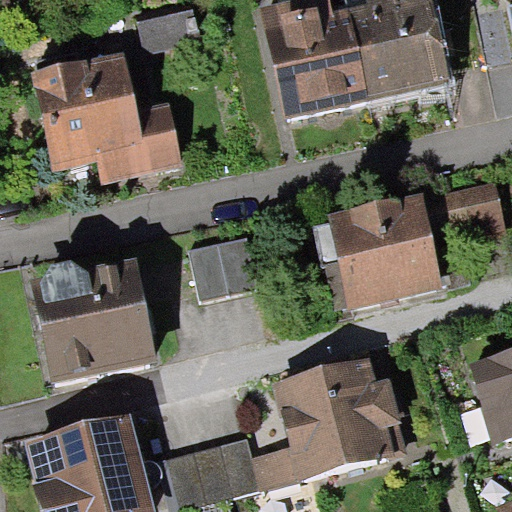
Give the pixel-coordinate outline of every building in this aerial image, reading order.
[(453,102),(430,0),(378,0),(345,7),(370,121),(453,102)] [(197,2),(139,14),(146,49),(204,37),(197,2)] [(370,121),(345,7),(262,25),(287,139),(370,121)] [(120,55),(29,76),(52,175),(99,165),(103,181),(184,162),(170,99),(133,108),(120,55)] [(511,243),(497,188),(326,234),(349,320),(454,292),(447,265),(511,247),(511,243)] [(249,238),(189,251),(200,304),(260,291),(249,238)] [(134,262),(37,278),(53,379),(150,363),(134,262)] [(511,365),(470,379),(497,466),(511,461),(511,365)] [(257,443),(176,465),(188,511),(233,511),(397,468),(389,439),(412,433),(401,393),(380,398),(371,368),(273,394),(289,456),(263,463),(257,443)] [(158,511),(135,417),(29,443),(45,511),(158,511)]
